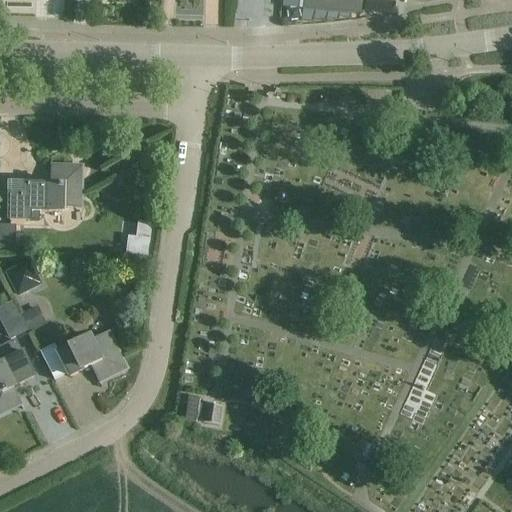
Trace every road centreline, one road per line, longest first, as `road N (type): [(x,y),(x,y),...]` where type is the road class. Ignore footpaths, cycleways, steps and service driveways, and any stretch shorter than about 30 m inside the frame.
road 1 (residential): [(196,106),(151,388),(118,428),(0,490)]
road 2 (tertiary): [(511,39),(373,55),(198,58)]
road 3 (tertiary): [(198,58),(0,54)]
road 4 (residential): [(0,105),(196,106)]
